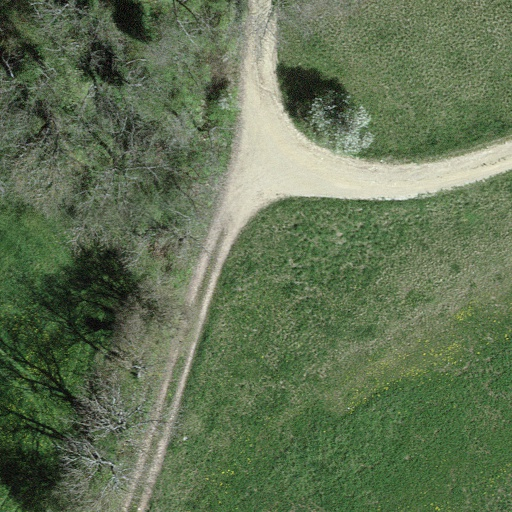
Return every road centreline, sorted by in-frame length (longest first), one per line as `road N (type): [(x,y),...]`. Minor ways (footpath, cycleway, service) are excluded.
road 1 (track): [(511,151),(379,191),(323,188),(274,158),(250,109),(250,0)]
road 2 (track): [(274,158),(230,206),(121,511)]
